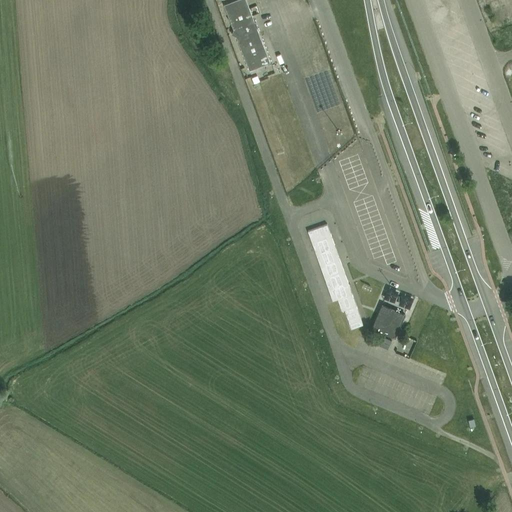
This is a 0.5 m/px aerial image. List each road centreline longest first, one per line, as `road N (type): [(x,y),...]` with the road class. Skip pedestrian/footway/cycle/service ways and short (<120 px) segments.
road 1 (secondary): [(393,115),(511,442)]
road 2 (secondary): [(511,380),(412,105)]
road 3 (unclassified): [(282,204),(208,0)]
